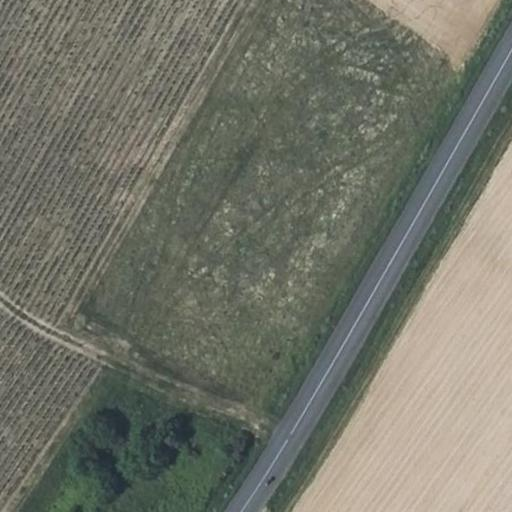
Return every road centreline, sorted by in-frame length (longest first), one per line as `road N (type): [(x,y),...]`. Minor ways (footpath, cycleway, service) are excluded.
road 1 (secondary): [(511,43),(238,511)]
road 2 (track): [(0,295),(75,350),(285,436)]
